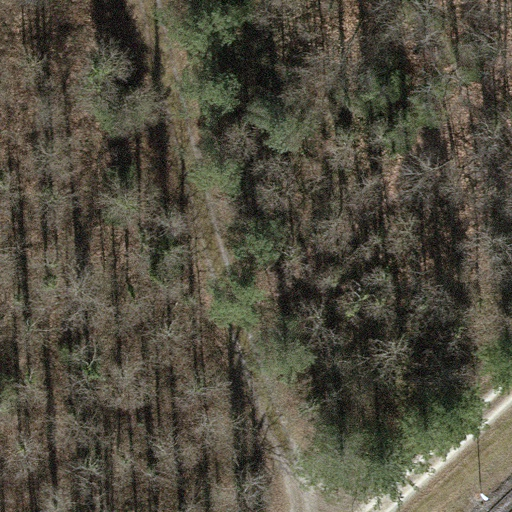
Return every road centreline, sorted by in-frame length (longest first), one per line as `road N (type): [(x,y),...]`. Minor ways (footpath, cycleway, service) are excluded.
road 1 (track): [(340,511),(257,401),(154,0)]
road 2 (track): [(370,511),(511,380)]
